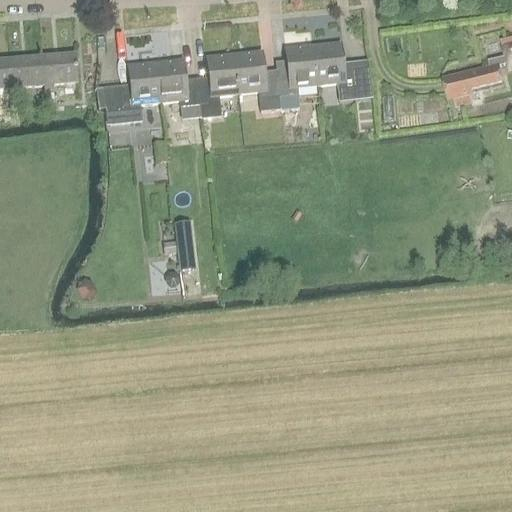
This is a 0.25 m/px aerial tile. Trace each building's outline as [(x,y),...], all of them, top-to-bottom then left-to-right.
[(502,52),(503,58),(487,62),(488,68),(442,80),(448,105),(455,103),(456,110),(471,106),(470,100),(473,99),(472,94),(504,86),(499,68),(505,67),(506,72),(511,70),(511,39),(500,43),(502,52)] [(340,45),(311,49),(317,87),(337,85),(338,93),(357,91),(370,89),(367,62),(354,64),(342,65),(340,45)] [(287,71),(275,73),(278,100),(297,98),(297,89),(317,87),(311,49),(285,51),(287,71)] [(279,113),(275,73),(263,74),(261,54),(233,58),(237,97),(257,95),(259,115),(279,113)] [(39,59),(42,88),(42,93),(51,93),(51,88),(75,86),(72,57),(39,59)] [(196,82),(199,109),(200,122),(220,119),(218,100),(237,97),(233,58),(206,60),(208,81),(196,82)] [(20,90),(42,88),(39,59),(7,62),(10,91),(11,96),(21,95),(20,90)] [(0,62),(0,92),(10,91),(7,62),(0,62)] [(179,111),(199,109),(196,82),(185,83),(183,63),(154,66),(159,105),(178,103),(179,111)] [(159,105),(154,66),(127,69),(129,90),(105,92),(109,128),(122,127),(121,117),(141,115),(140,107),(159,105)] [(119,186),(116,150),(107,151),(109,176),(104,176),(105,187),(119,186)] [(179,274),(191,273),(186,224),(173,226),(179,274)] [(162,246),(163,257),(175,256),(174,244),(162,246)] [(165,286),(170,290),(176,289),(179,284),(178,279),(174,275),(168,276),(165,280),(165,286)]
